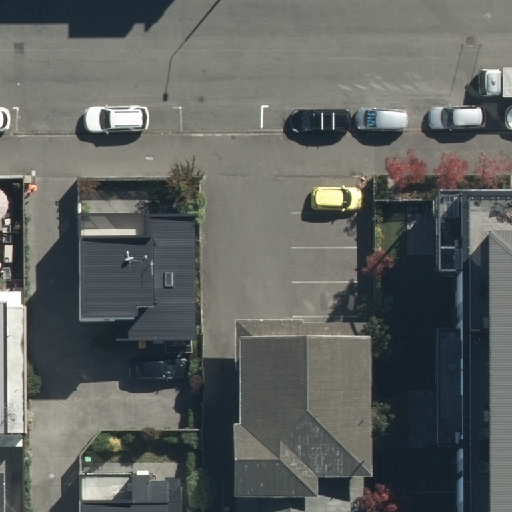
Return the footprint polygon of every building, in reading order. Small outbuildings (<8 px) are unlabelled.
[(511,511),(511,196),(447,197),(448,511),(511,511)] [(203,217),(78,219),(80,325),(131,324),(132,342),(205,340),(203,217)] [(0,440),(22,440),(23,314),(0,313),(0,440)] [(363,511),(365,330),(244,329),(242,511),(363,511)] [(134,505),(83,505),(82,511),(180,511),(181,488),(134,488),(134,505)]
